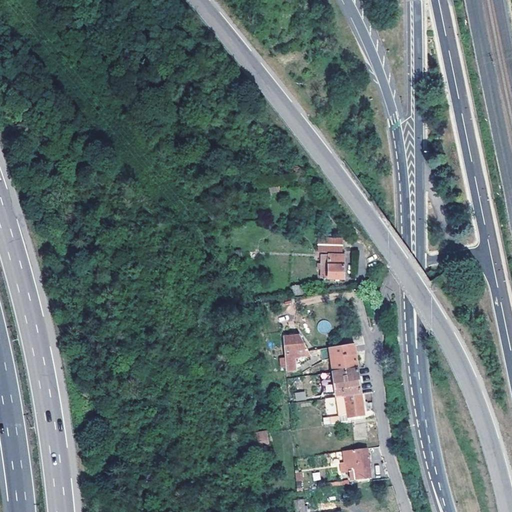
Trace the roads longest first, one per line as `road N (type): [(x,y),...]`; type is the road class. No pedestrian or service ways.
road 1 (motorway): [(508,511),(486,431),(444,333),(339,178),(197,0)]
road 2 (motorway): [(61,511),(39,358),(0,208)]
road 3 (secondary): [(486,250),(434,0)]
road 4 (residential): [(409,272),(390,286),(376,338),(384,448),(405,511)]
road 5 (secondary): [(416,348),(428,438),(450,511)]
road 6 (secondary): [(393,115),(409,272)]
road 7 (motorway): [(0,368),(23,511)]
road 8 (secondary): [(413,0),(418,139)]
road 9 (secondary): [(418,139),(419,269)]
road 10 (secondary): [(511,373),(486,250)]
road 11 (motorway): [(346,0),(393,115)]
road 12 (unclassified): [(418,139),(453,256)]
